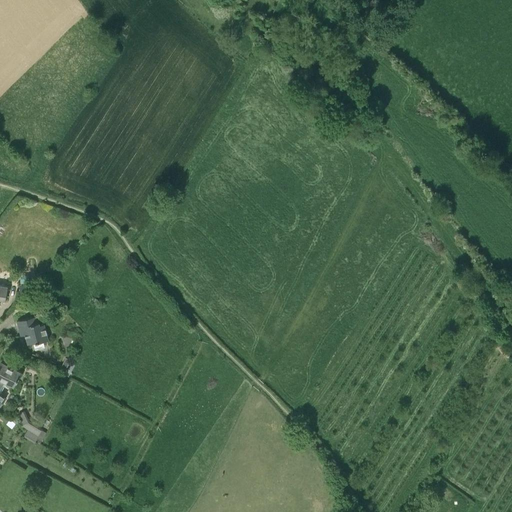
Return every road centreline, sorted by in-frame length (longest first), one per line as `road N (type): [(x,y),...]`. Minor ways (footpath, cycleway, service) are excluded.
road 1 (track): [(350,511),(321,448),(106,220),(0,183)]
road 2 (track): [(458,254),(451,272),(511,376)]
road 3 (track): [(387,148),(458,254)]
